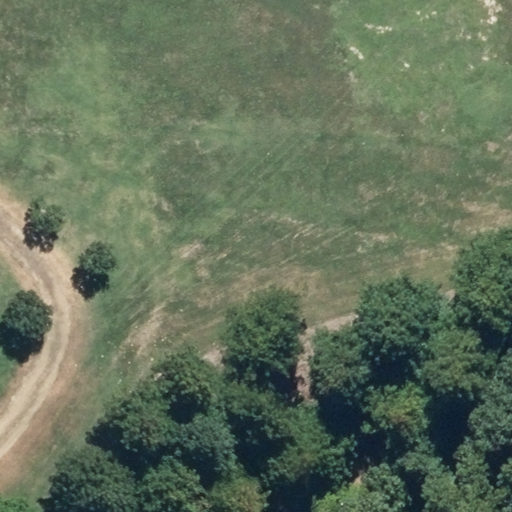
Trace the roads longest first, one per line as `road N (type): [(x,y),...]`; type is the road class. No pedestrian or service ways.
road 1 (track): [(0,431),(28,384),(35,318),(0,241)]
road 2 (track): [(511,459),(357,511)]
